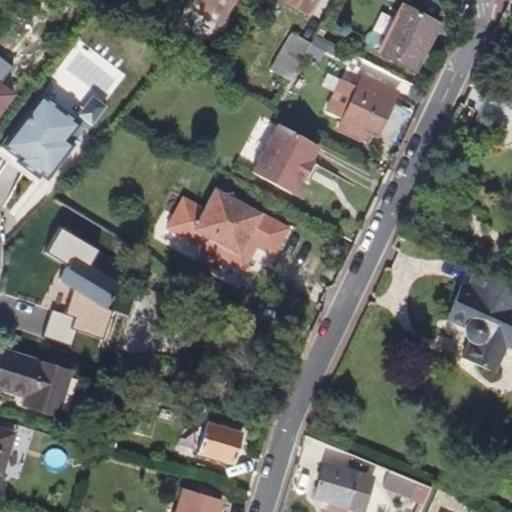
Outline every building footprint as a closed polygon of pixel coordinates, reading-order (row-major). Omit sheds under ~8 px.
[(191,0),(187,8),(222,27),(236,0),(191,0)] [(319,0),(282,0),(311,15),(319,0)] [(438,23),(402,6),(378,53),(413,71),(426,47),(438,23)] [(327,29),(321,26),(317,34),(322,36),(327,29)] [(292,33),(270,70),(289,81),(292,75),(305,52),(310,45),(310,44),(292,33)] [(323,39),(315,36),(312,42),(320,46),(323,39)] [(310,45),(305,52),(309,55),(314,47),(310,45)] [(341,79),(326,111),(342,120),(337,130),(362,141),(367,131),(371,133),(376,136),(391,104),(390,103),(397,90),(364,75),(358,88),(341,79)] [(0,110),(11,95),(0,86),(0,110)] [(426,92),(415,86),(410,96),(422,103),(426,92)] [(74,120),(40,95),(1,146),(18,159),(16,162),(38,178),(40,174),(45,168),(51,173),(72,145),(66,140),(79,124),(74,120)] [(92,97),(74,120),(79,124),(87,130),(105,107),(92,97)] [(277,124),(251,173),(291,195),(299,180),(303,182),(305,180),(312,166),(314,162),(310,160),(319,146),(277,124)] [(362,141),(366,143),(371,133),(367,131),(362,141)] [(315,168),(312,166),(305,180),(308,181),(315,168)] [(51,173),(45,168),(40,174),(46,179),(51,173)] [(152,218),(185,236),(184,249),(194,254),(204,246),(224,258),(237,234),(256,245),(270,220),(199,181),(188,201),(167,189),(152,218)] [(40,335),(70,345),(76,329),(102,338),(111,309),(104,305),(117,284),(86,266),(96,248),(57,226),(42,251),(64,264),(56,278),(70,286),(62,312),(50,308),(40,335)] [(511,349),(511,288),(476,270),(469,286),(462,283),(445,319),(465,328),(461,335),(469,341),(461,359),(494,374),(506,347),(511,349)] [(67,371),(0,353),(0,390),(25,397),(23,406),(56,415),(67,371)] [(198,377),(213,384),(219,371),(204,365),(198,377)] [(209,417),(207,422),(224,428),(226,422),(209,417)] [(207,422),(206,422),(196,454),(232,464),(242,433),(224,428),(207,422)] [(0,471),(12,434),(11,434),(0,430),(0,471)] [(363,511),(373,479),(323,464),(314,497),(363,511)] [(431,489),(388,470),(382,487),(424,504),(431,489)] [(175,511),(217,511),(221,500),(206,496),(197,493),(182,488),(175,511)]
